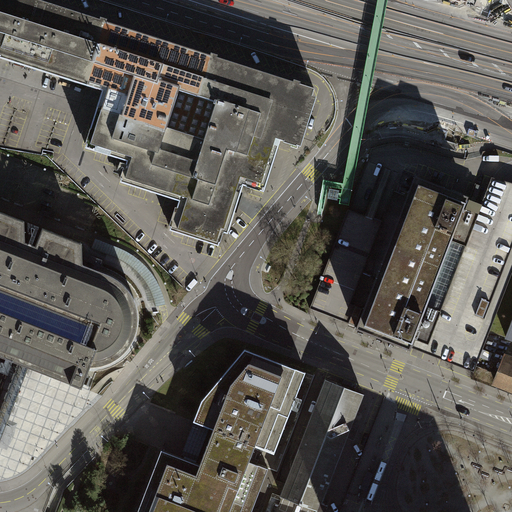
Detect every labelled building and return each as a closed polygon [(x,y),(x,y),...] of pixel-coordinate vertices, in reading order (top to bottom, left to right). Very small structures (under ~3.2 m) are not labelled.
[(0,0),(0,58),(87,86),(106,25),(99,23),(100,21),(34,0),(0,0)] [(185,136),(210,58),(211,56),(107,23),(106,25),(87,86),(93,88),(103,91),(97,108),(185,136)] [(185,136),(273,164),(280,141),(284,142),(297,147),(297,145),(301,147),(316,98),(312,96),(315,89),(300,85),(300,87),(293,85),(294,82),(217,58),(217,61),(210,58),(185,136)] [(185,136),(97,108),(94,119),(91,129),(90,129),(85,144),(87,144),(86,148),(127,161),(125,168),(124,167),(120,178),(122,178),(120,182),(179,201),(177,208),(175,207),(169,226),(171,226),(170,230),(219,246),(220,242),(221,242),(224,232),(228,234),(243,185),(246,186),(246,187),(260,191),(264,192),(270,174),(273,164),(185,136)] [(415,176),(356,329),(400,346),(410,349),(411,347),(464,211),(469,197),(456,192),(415,176)] [(511,182),(500,180),(492,178),(481,205),(469,200),(465,211),(464,211),(411,347),(431,355),(441,359),(460,309),(469,312),(481,281),(473,277),(505,195),(508,196),(511,186),(511,182)] [(460,309),(441,359),(474,372),(511,274),(511,186),(508,196),(505,195),(473,277),(481,281),(469,312),(460,309)] [(350,324),(356,326),(363,308),(355,305),(350,304),(382,222),(348,209),(309,308),(350,324)] [(0,356),(29,367),(51,376),(82,388),(90,368),(98,367),(106,365),(115,361),(121,357),(127,351),(131,346),(134,341),(136,336),(138,328),(139,322),(139,316),(138,311),(136,303),(133,295),(128,288),(122,282),(115,277),(105,272),(83,264),(82,243),(43,228),(36,246),(25,242),(24,221),(0,211),(0,356)] [(147,297),(150,308),(166,304),(163,293),(158,282),(151,272),(142,262),(131,254),(118,248),(95,239),(92,248),(107,254),(105,259),(116,263),(127,270),(135,278),(142,287),(147,297)] [(245,349),(201,400),(193,421),(197,422),(209,427),(195,462),(184,458),(161,449),(136,511),(251,511),(268,468),(249,461),(255,446),(274,454),(306,372),(245,349)] [(0,441),(29,367),(0,356),(0,441)] [(511,364),(504,361),(495,382),(511,388),(511,364)] [(326,380),(281,496),(322,511),(325,511),(328,505),(321,502),(346,438),(356,411),(363,394),(326,380)] [(364,414),(356,411),(346,438),(354,441),(364,414)] [(184,458),(195,462),(209,427),(197,422),(196,425),(193,423),(181,455),(184,456),(184,458)]
